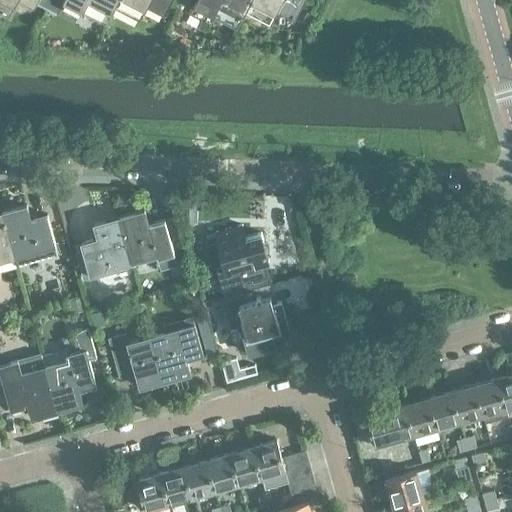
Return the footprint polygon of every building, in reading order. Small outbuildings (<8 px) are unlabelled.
[(0,0),(0,11),(9,16),(17,0),(34,9),(37,4),(46,8),(50,0),(0,0)] [(50,0),(46,8),(58,14),(64,2),(106,23),(115,7),(117,0),(50,0)] [(117,0),(115,7),(140,20),(148,4),(165,13),(171,0),(117,0)] [(245,11),(250,0),(193,0),(196,1),(193,5),(237,27),(245,11)] [(250,0),(245,11),(270,24),(278,8),(295,17),(304,0),(250,0)] [(198,198),(178,198),(187,223),(198,223),(198,198)] [(27,204),(1,211),(14,256),(16,264),(58,252),(48,214),(47,214),(36,217),(35,216),(35,215),(34,214),(33,214),(32,214),(30,214),(27,204)] [(145,209),(119,216),(120,219),(132,260),(136,259),(137,259),(136,256),(150,252),(151,255),(152,255),(154,263),(176,257),(165,218),(153,222),(154,225),(150,227),(149,223),(145,209)] [(0,259),(14,256),(1,211),(0,211),(0,264),(1,264),(0,260),(0,259)] [(82,242),(74,244),(76,252),(75,252),(83,278),(92,276),(119,268),(118,264),(132,260),(120,219),(105,223),(105,220),(94,223),(98,237),(94,238),(82,242)] [(231,227),(208,234),(219,274),(225,294),(271,282),(271,281),(270,281),(268,271),(267,269),(264,270),(262,262),(265,261),(269,260),(261,232),(244,237),(241,226),(242,226),(242,224),(231,227)] [(225,294),(223,295),(226,307),(232,326),(241,324),(249,352),(275,345),(272,333),(289,329),(281,301),(277,302),(274,294),(274,293),(271,282),(225,294)] [(82,297),(67,301),(70,315),(86,310),(82,297)] [(102,310),(89,313),(93,327),(106,323),(102,310)] [(44,313),(32,316),(34,324),(47,321),(44,313)] [(202,353),(203,353),(193,318),(166,326),(167,330),(152,335),(153,338),(165,378),(191,372),(187,357),(192,356),(202,353)] [(46,365),(45,365),(46,368),(57,406),(72,402),(73,405),(83,402),(79,388),(96,383),(89,359),(97,357),(88,327),(72,332),(76,344),(66,346),(68,354),(69,358),(60,361),(46,365)] [(165,378),(153,338),(140,341),(139,339),(129,341),(127,333),(109,338),(120,376),(121,376),(136,371),(140,386),(165,378)] [(0,407),(0,409),(11,406),(12,407),(23,404),(29,403),(31,409),(33,416),(58,409),(57,406),(46,368),(45,365),(42,355),(18,361),(18,360),(0,364),(0,407)] [(235,365),(222,369),(225,382),(239,378),(235,365)] [(498,376),(497,376),(498,377),(500,387),(506,407),(507,407),(511,405),(511,372),(505,374),(505,375),(498,377),(498,376)] [(490,378),(474,383),(483,414),(485,422),(508,415),(506,407),(500,387),(498,377),(491,379),(490,378)] [(452,389),(451,389),(460,420),(461,420),(483,414),(474,383),(459,387),(459,388),(452,390),(452,389)] [(444,391),(428,396),(437,427),(460,420),(451,389),(451,390),(445,392),(444,391)] [(413,401),(406,403),(414,433),(437,427),(428,396),(413,400),(413,401)] [(382,409),(367,413),(372,432),(371,432),(374,446),(391,441),(391,440),(414,433),(406,403),(406,402),(405,403),(398,405),(398,404),(398,405),(382,409)] [(511,437),(511,428),(511,424),(503,427),(507,439),(511,437)] [(474,435),(464,438),(467,450),(477,447),(474,435)] [(467,450),(464,438),(457,440),(460,452),(467,450)] [(261,444),(253,445),(262,477),(265,488),(289,482),(288,481),(285,470),(287,470),(287,469),(284,456),(282,457),(280,449),(281,449),(280,448),(279,448),(277,439),(260,443),(261,444)] [(246,447),(230,452),(239,483),(240,483),(262,477),(253,445),(246,448),(246,447)] [(428,448),(419,450),(422,462),(431,460),(428,448)] [(305,450),(284,456),(287,469),(309,462),(309,461),(306,452),(306,450),(305,450)] [(486,460),(484,452),(484,451),(472,455),(474,463),(486,460)] [(207,458),(216,490),(239,483),(230,452),(214,456),(214,457),(208,459),(207,458)] [(465,456),(454,459),(457,468),(468,465),(465,456)] [(185,465),(184,465),(193,496),(216,490),(207,458),(207,459),(200,461),(200,460),(185,465)] [(287,470),(285,470),(288,481),(313,474),(312,473),(309,464),(310,464),(309,462),(287,469),(287,470)] [(168,470),(160,472),(170,502),(171,502),(193,496),(184,465),(168,469),(168,470)] [(388,478),(386,478),(386,479),(387,479),(389,486),(388,486),(392,502),(424,493),(417,470),(417,469),(393,476),(388,478)] [(153,473),(137,478),(142,496),(141,497),(141,498),(144,506),(143,506),(144,507),(145,506),(146,509),(147,509),(170,502),(160,472),(154,474),(153,473)] [(313,474),(288,481),(289,482),(291,492),(316,486),(316,484),(315,485),(312,475),(313,475),(313,474)] [(316,486),(291,492),(295,504),(308,500),(308,501),(319,498),(319,496),(318,496),(316,487),(316,486)] [(482,493),(485,501),(497,498),(494,489),(482,493)] [(270,505),(266,493),(259,495),(262,507),(270,505)] [(424,493),(392,502),(395,511),(429,511),(424,494),(424,493)] [(465,498),(467,506),(479,503),(476,495),(465,498)] [(499,507),(497,498),(485,501),(487,510),(499,507)] [(280,508),(279,508),(279,509),(280,511),(312,511),(311,508),(310,508),(308,501),(308,500),(295,504),(280,508)] [(478,511),(481,511),(479,503),(467,506),(468,511),(478,511)]
